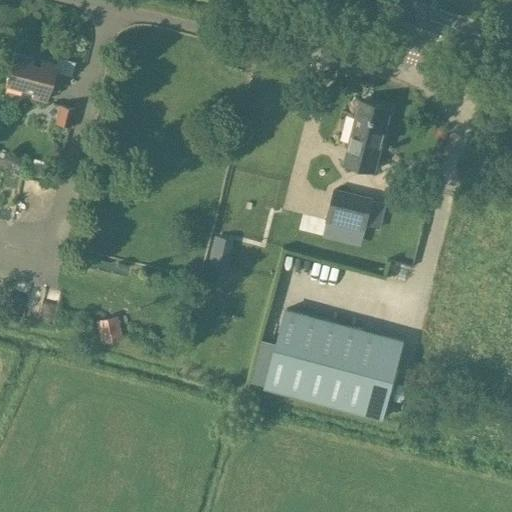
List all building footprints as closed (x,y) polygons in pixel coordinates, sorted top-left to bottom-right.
[(49,89),(56,91),(61,73),(53,71),(55,64),(41,60),(40,65),(31,63),(32,58),(13,53),(5,84),(33,92),(31,97),(46,101),(49,89)] [(374,171),(390,108),(361,100),(344,163),(374,171)] [(73,107),(60,104),(55,122),(69,125),(73,107)] [(325,222),(365,232),(374,198),(334,187),(325,222)] [(404,339),(286,307),(264,386),(383,418),(404,339)]
